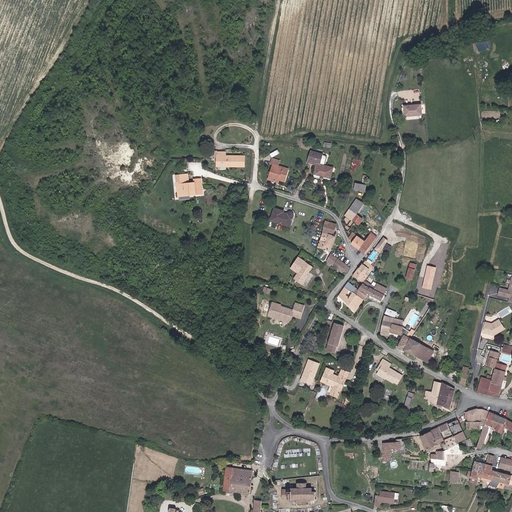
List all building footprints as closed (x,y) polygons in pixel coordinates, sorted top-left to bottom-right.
[(479,51),(486,48),(483,40),(476,43),(479,51)] [(410,110),(426,109),(426,99),(410,99),(410,110)] [(316,173),(325,175),(327,163),(322,162),(324,152),(311,150),(309,160),(319,162),(318,164),(316,173)] [(218,167),(246,166),(245,156),(226,156),(218,157),(218,167)] [(354,158),(350,170),(356,171),(358,165),(361,166),(363,160),(354,158)] [(279,177),(285,178),(287,168),(282,167),(282,165),(276,164),(277,160),(271,159),(270,163),(272,163),(269,178),(277,180),(278,177),(279,177)] [(325,175),(333,176),(336,165),(327,163),(325,175)] [(189,184),(185,185),(184,176),(176,177),(179,195),(191,194),(191,196),(197,195),(196,193),(203,192),(201,179),(194,180),(195,184),(189,184)] [(354,183),(366,185),(367,178),(355,176),(354,183)] [(353,200),(361,204),(364,197),(357,193),(353,200)] [(372,208),(370,207),(374,200),(365,194),(364,197),(361,204),(362,204),(367,207),(371,210),(372,208)] [(355,215),(359,209),(362,204),(361,204),(353,200),(347,209),(349,210),(355,215)] [(273,216),(292,221),(293,217),(294,212),(293,208),(291,207),(289,209),(284,208),(285,207),(276,204),(275,209),(273,216)] [(369,213),(371,210),(367,207),(362,204),(359,209),(365,213),(366,211),(369,213)] [(383,218),(384,216),(372,208),(371,210),(383,218)] [(381,221),(383,218),(371,210),(369,213),(366,211),(365,213),(359,209),(355,215),(362,219),(362,218),(369,222),(374,216),(381,221)] [(322,241),(334,245),(338,231),(336,230),(339,219),(328,216),(322,241)] [(367,235),(374,239),(378,230),(373,226),(367,235)] [(362,243),(367,235),(360,230),(360,231),(356,236),(355,238),(362,243)] [(362,243),(369,247),(374,239),(367,235),(362,243)] [(331,257),(336,261),(341,254),(335,250),(331,257)] [(312,270),(316,262),(302,254),(295,266),(303,270),(300,275),(308,280),(313,271),(312,270)] [(350,268),(353,262),(341,254),(336,261),(335,263),(340,266),(341,265),(345,268),(350,268)] [(411,272),(417,274),(422,259),(416,257),(411,272)] [(365,264),(364,263),(358,270),(367,277),(367,276),(373,269),(377,261),(377,260),(374,263),(368,259),(365,264)] [(367,297),(358,287),(361,284),(353,276),(343,290),(358,308),(367,297)] [(367,297),(372,291),(379,283),(380,280),(377,279),(376,281),(367,276),(367,277),(361,284),(358,287),(367,297)] [(372,291),(389,298),(395,285),(381,279),(380,280),(379,283),(372,291)] [(511,288),(503,287),(502,293),(511,295),(511,294),(511,288)] [(299,319),(301,313),(302,308),(289,305),(289,302),(281,300),(278,314),(299,319)] [(392,302),(391,307),(403,311),(405,305),(392,302)] [(301,313),(310,315),(312,307),(303,305),(302,308),(301,313)] [(407,316),(389,310),(385,329),(395,332),(397,327),(406,330),(407,323),(405,322),(407,316)] [(499,332),(508,326),(502,317),(496,321),(494,323),(489,322),(487,330),(493,331),(495,330),(498,331),(499,332)] [(328,343),(338,347),(347,322),(338,318),(328,343)] [(407,323),(406,330),(408,331),(411,333),(414,326),(407,323)] [(401,343),(408,346),(414,334),(411,333),(408,331),(401,343)] [(408,346),(431,359),(437,347),(414,334),(408,346)] [(328,343),(327,348),(326,350),(336,354),(336,353),(338,347),(328,343)] [(496,355),(504,357),(506,351),(497,348),(492,363),(494,364),(496,355)] [(322,360),(312,355),(307,365),(308,365),(307,367),(306,367),(302,374),(312,379),(322,360)] [(503,359),(504,357),(496,355),(494,364),(501,366),(503,359)] [(402,381),(407,374),(394,365),(396,361),(387,356),(385,359),(387,360),(381,369),(390,375),(397,380),(398,379),(402,381)] [(493,391),(502,394),(508,376),(509,373),(510,368),(511,361),(503,359),(501,366),(497,378),(493,391)] [(472,373),(471,373),(472,366),(467,364),(462,381),(469,383),(472,373)] [(351,373),(349,372),(345,371),(344,373),(342,373),(342,375),(336,373),(336,371),(337,368),(330,366),(326,380),(333,382),(335,379),(340,380),(339,384),(337,392),(343,393),(345,394),(351,373)] [(482,388),(493,391),(497,378),(486,375),(482,388)] [(441,398),(453,402),(456,391),(457,389),(445,382),(444,383),(437,381),(435,392),(442,395),(441,398)] [(451,408),(453,402),(441,398),(442,395),(435,392),(427,390),(425,399),(432,401),(432,402),(451,408)] [(409,392),(405,405),(411,406),(414,394),(409,392)] [(480,418),(489,418),(494,408),(489,406),(486,405),(481,406),(480,418)] [(472,418),(480,418),(481,406),(473,408),(472,409),(472,418)] [(505,419),(499,415),(501,411),(494,408),(489,418),(497,421),(495,426),(505,431),(508,425),(503,422),(505,419)] [(511,416),(501,411),(499,415),(505,419),(503,422),(508,425),(511,426),(511,416)] [(467,428),(462,416),(451,420),(457,432),(467,428)] [(471,426),(486,426),(489,418),(480,418),(472,418),(471,419),(471,426)] [(491,438),(495,426),(497,421),(489,418),(486,426),(479,444),(482,444),(484,444),(487,436),(491,438)] [(449,439),(447,436),(442,424),(434,427),(440,440),(444,438),(445,441),(449,439)] [(430,444),(440,440),(434,427),(423,431),(430,444)] [(461,439),(470,436),(467,428),(457,432),(458,436),(461,435),(461,436),(461,439)] [(457,443),(459,442),(458,436),(449,439),(445,441),(447,445),(457,443)] [(399,442),(386,443),(387,459),(393,459),(392,447),(402,447),(402,442),(404,442),(404,439),(399,439),(399,442)] [(448,456),(457,456),(457,451),(457,443),(447,445),(448,455),(448,456)] [(434,454),(448,455),(447,445),(439,446),(439,449),(433,450),(434,454)] [(496,464),(495,464),(498,454),(492,452),(488,462),(487,465),(495,468),(496,464)] [(502,466),(508,468),(511,458),(505,456),(502,466)] [(475,468),(485,471),(487,465),(488,462),(479,459),(475,468)] [(226,484),(233,485),(236,462),(229,461),(226,484)] [(233,485),(252,488),(255,464),(236,462),(233,485)] [(484,473),(494,477),(497,469),(495,468),(487,465),(485,471),(484,473)] [(482,479),(484,473),(485,471),(475,468),(475,470),(471,468),(468,473),(473,475),(473,476),(482,479)] [(494,477),(503,480),(506,472),(497,469),(494,477)] [(507,482),(511,483),(511,480),(511,474),(506,472),(503,480),(500,486),(505,487),(507,482)] [(500,486),(503,480),(494,477),(490,485),(499,489),(500,486)] [(318,489),(316,489),(316,484),(309,484),(309,479),(301,480),(301,483),(287,483),(286,497),(301,497),(301,501),(310,501),(310,496),(319,495),(318,489)] [(397,499),(397,489),(383,488),(382,493),(378,492),(378,502),(382,504),(383,498),(397,499)] [(264,511),(265,506),(266,495),(258,494),(256,511),(264,511)] [(180,502),(174,502),(171,503),(171,507),(170,508),(169,511),(179,511),(180,511),(186,511),(187,508),(184,508),(184,505),(181,504),(181,503),(180,502)]
